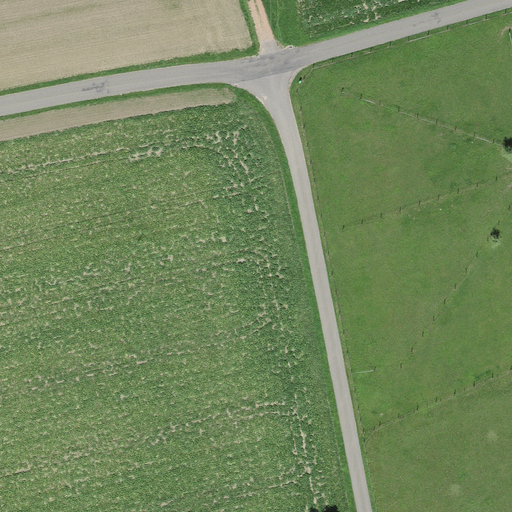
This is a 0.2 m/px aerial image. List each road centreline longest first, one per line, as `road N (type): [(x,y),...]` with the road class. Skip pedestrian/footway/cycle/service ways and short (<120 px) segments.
road 1 (unclassified): [(366,511),(273,63)]
road 2 (unclassified): [(0,107),(273,63)]
road 3 (unclassified): [(273,63),(506,0)]
